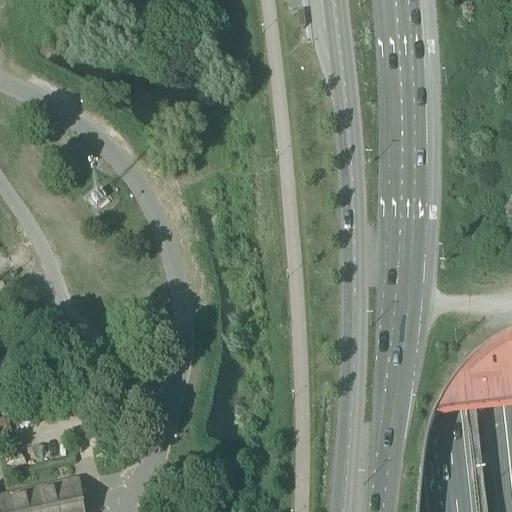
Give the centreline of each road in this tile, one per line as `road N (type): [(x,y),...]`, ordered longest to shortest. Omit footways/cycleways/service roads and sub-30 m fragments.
road 1 (motorway): [(402,0),(451,511)]
road 2 (secondary): [(333,0),(352,243),(340,511)]
road 3 (secondary): [(382,511),(399,204),(392,0)]
road 4 (residential): [(138,481),(167,427),(183,365),(186,306),(163,239),(139,187),(106,150),(75,122),(0,81)]
road 5 (motorway): [(471,0),(511,330)]
